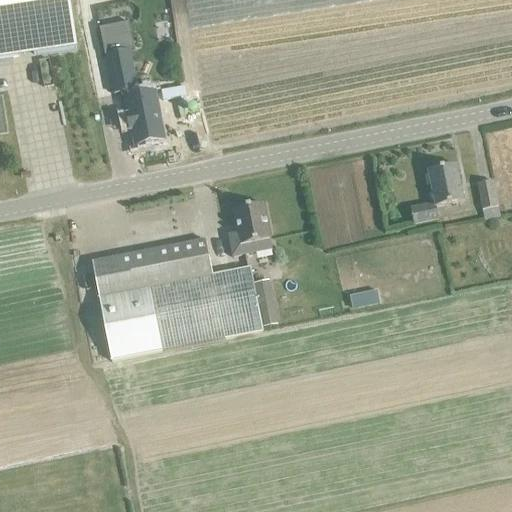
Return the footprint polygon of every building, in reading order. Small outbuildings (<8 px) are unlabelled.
[(0,0),(0,61),(77,50),(68,0),(0,0)] [(127,103),(134,135),(158,130),(152,98),(151,98),(149,87),(137,89),(129,51),(113,55),(111,44),(88,49),(98,97),(113,94),(114,95),(126,93),(127,103)] [(416,225),(438,221),(439,221),(437,209),(463,203),(456,167),(428,172),(434,204),(412,209),(416,225)] [(482,211),(498,208),(493,183),(477,186),(482,211)] [(228,236),(232,259),(272,251),(263,206),(233,212),(238,234),(228,236)] [(213,277),(206,241),(92,264),(111,363),(263,333),(250,269),(213,277)] [(377,292),(351,296),(353,309),(380,305),(377,292)]
